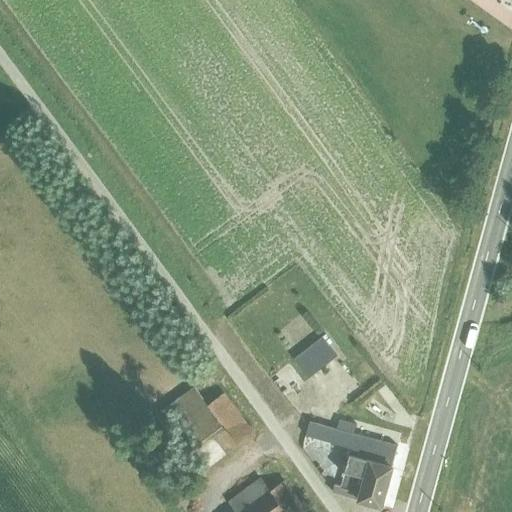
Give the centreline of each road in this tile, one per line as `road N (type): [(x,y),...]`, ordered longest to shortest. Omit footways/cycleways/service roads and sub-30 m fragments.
road 1 (unclassified): [(0,56),(336,511)]
road 2 (secondary): [(511,167),(417,511)]
